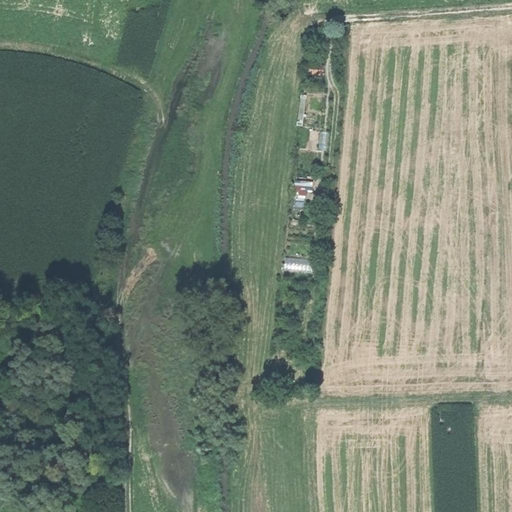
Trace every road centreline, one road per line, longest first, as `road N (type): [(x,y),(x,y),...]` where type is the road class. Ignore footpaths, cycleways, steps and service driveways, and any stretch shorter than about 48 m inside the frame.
road 1 (track): [(129,511),(120,294),(160,114),(150,90),(126,72),(67,51),(0,46)]
road 2 (track): [(333,17),(511,7)]
